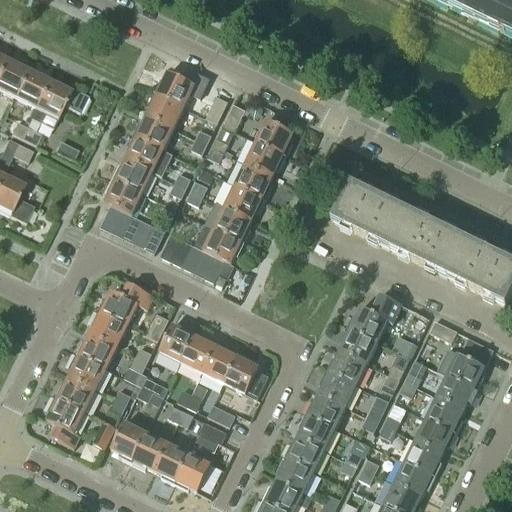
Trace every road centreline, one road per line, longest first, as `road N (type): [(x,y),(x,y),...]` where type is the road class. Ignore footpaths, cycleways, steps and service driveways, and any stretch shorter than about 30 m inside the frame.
road 1 (residential): [(511,210),(76,0)]
road 2 (residential): [(56,317),(90,253),(300,357),(221,511)]
road 3 (residential): [(0,443),(132,511)]
road 4 (residential): [(0,429),(56,317)]
